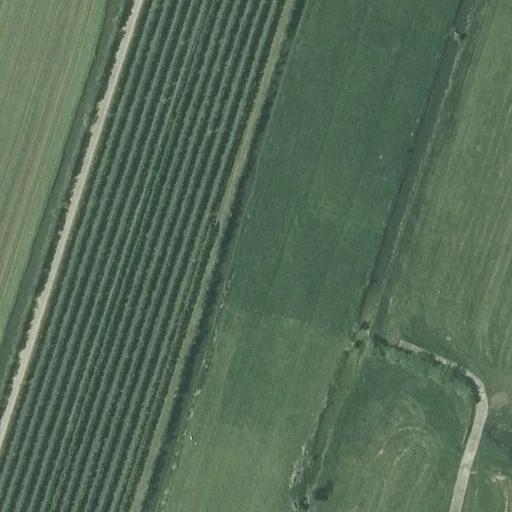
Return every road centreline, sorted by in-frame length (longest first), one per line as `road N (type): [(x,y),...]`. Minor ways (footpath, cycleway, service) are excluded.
road 1 (track): [(0,426),(135,0)]
road 2 (track): [(453,511),(482,412),(473,385),(458,371),(396,349)]
